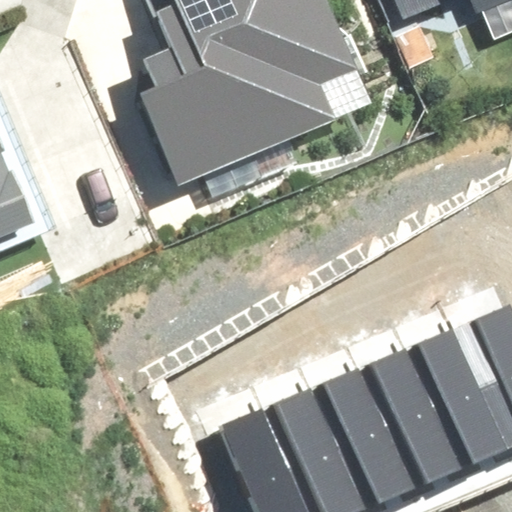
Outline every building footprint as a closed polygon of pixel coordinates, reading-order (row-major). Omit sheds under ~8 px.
[(182,0),(204,54),(122,86),(168,202),(328,139),(317,110),(375,87),(340,0),(182,0)] [(462,0),(469,14),(502,0),(462,0)] [(511,442),(511,305),(463,325),(511,442)] [(463,469),(511,449),(511,442),(463,325),(413,345),(463,469)] [(413,489),(463,469),(413,345),(364,365),(413,489)] [(363,509),(413,489),(364,365),(312,385),(363,509)] [(310,511),(355,511),(363,509),(312,385),(267,405),(310,511)] [(251,511),(310,511),(267,405),(216,425),(251,511)]
